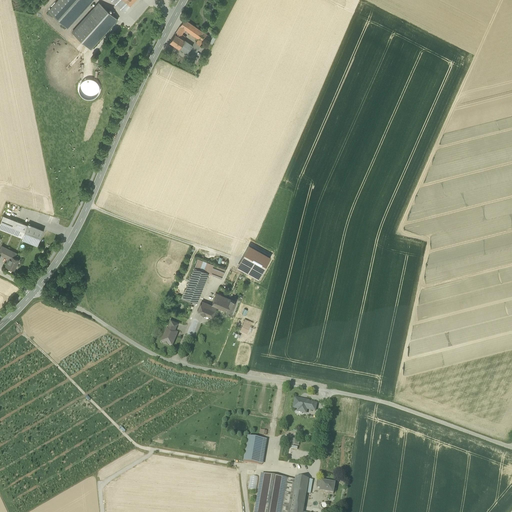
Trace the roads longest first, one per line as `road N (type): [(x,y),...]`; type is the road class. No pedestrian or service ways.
road 1 (unclassified): [(511,448),(385,402),(173,362),(35,289)]
road 2 (secondary): [(35,289),(77,227),(183,0)]
